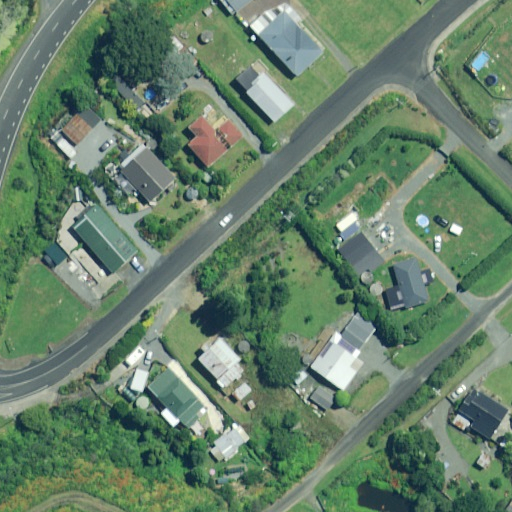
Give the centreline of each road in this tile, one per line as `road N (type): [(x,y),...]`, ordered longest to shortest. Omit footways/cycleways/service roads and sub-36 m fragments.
road 1 (residential): [(0,387),(38,378),(83,347),(394,56)]
road 2 (residential): [(267,511),(511,279)]
road 3 (residential): [(511,183),(394,56)]
road 4 (tertiary): [(0,134),(74,0)]
